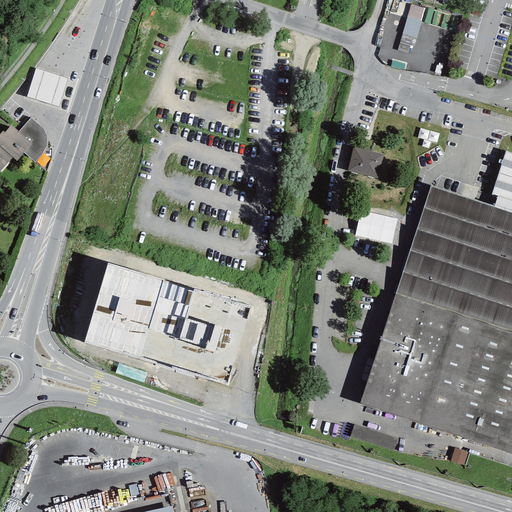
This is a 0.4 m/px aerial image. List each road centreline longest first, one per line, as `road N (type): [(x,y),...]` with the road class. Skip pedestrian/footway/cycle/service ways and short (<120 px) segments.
road 1 (secondary): [(28,393),(73,395),(273,444)]
road 2 (secondary): [(221,425),(68,363),(42,333),(40,287)]
road 3 (secondary): [(509,511),(273,444)]
road 4 (secondary): [(40,287),(91,87)]
road 5 (secondary): [(221,425),(31,370)]
road 6 (secondary): [(49,197),(0,340)]
road 7 (residential): [(222,0),(364,45)]
road 8 (secondary): [(49,197),(0,310)]
